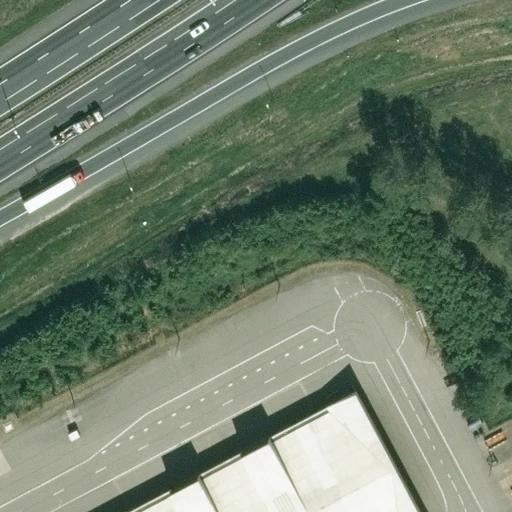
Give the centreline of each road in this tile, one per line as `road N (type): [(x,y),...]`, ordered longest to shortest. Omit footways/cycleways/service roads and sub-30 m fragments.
road 1 (motorway): [(0,213),(296,48),(406,0)]
road 2 (motorway): [(0,165),(258,0)]
road 3 (motorway): [(129,0),(0,84)]
